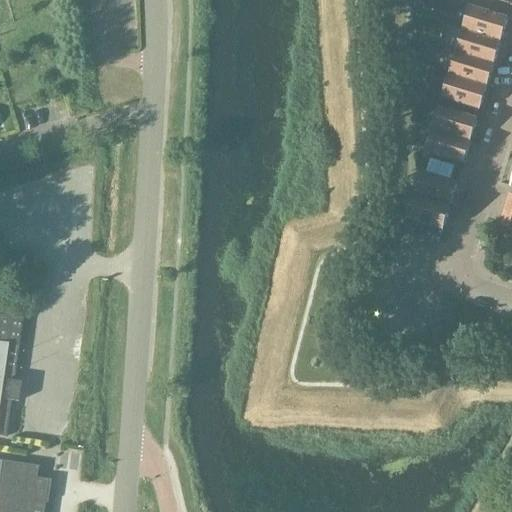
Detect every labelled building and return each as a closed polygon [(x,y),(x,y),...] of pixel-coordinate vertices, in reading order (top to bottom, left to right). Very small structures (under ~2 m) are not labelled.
[(462,30),(501,42),(508,19),(470,7),(462,30)] [(410,30),(419,32),(422,20),(413,18),(410,30)] [(462,30),(455,53),(494,65),(501,42),(462,30)] [(428,46),(406,39),(408,62),(421,66),(428,46)] [(455,53),(448,76),(487,88),(494,65),(455,53)] [(408,83),(424,89),(430,71),(415,65),(408,83)] [(487,88),(448,76),(441,99),(480,111),(487,88)] [(439,108),(432,131),(470,142),(477,119),(439,108)] [(470,142),(432,131),(425,154),(463,165),(470,142)] [(419,171),(412,195),(450,207),(458,183),(419,171)] [(511,193),(508,192),(498,226),(511,229),(511,193)] [(450,207),(412,195),(405,219),(436,229),(432,242),(439,244),(450,207)] [(0,437),(4,438),(9,401),(17,402),(17,400),(15,400),(16,392),(17,384),(19,384),(20,382),(12,381),(22,316),(0,312),(0,437)] [(42,511),(47,480),(35,478),(37,466),(0,461),(0,511),(42,511)]
